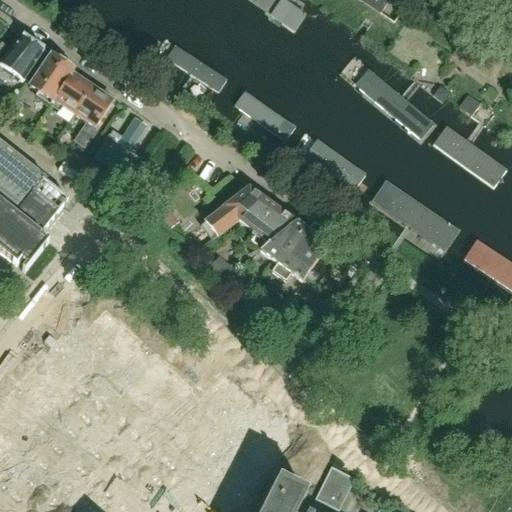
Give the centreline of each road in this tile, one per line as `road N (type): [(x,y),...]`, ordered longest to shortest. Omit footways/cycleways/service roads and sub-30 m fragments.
road 1 (residential): [(507,350),(0,1)]
road 2 (residential): [(426,511),(107,245),(95,243)]
road 3 (residential): [(0,353),(95,243)]
